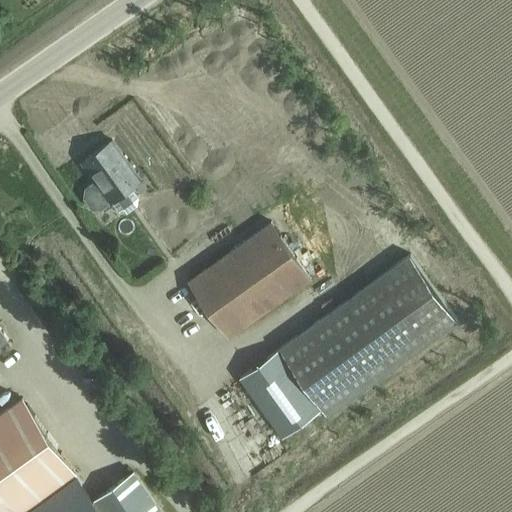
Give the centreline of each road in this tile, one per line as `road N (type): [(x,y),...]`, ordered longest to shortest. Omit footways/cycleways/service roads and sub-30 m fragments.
road 1 (track): [(304,0),(511,293),(511,356),(297,511)]
road 2 (unclassified): [(0,95),(137,0)]
